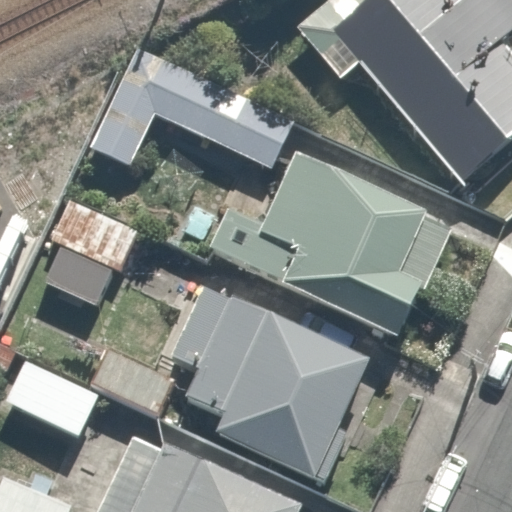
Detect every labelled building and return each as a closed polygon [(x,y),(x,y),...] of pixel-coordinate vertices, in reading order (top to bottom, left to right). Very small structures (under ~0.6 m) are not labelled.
[(345,0),(316,27),(295,46),(328,83),(349,64),(448,173),(511,114),(511,109),(488,83),(511,61),(511,41),(501,30),(511,19),(511,12),(500,0),(345,0)] [(74,148),(125,174),(148,126),(256,179),(272,145),(284,121),(125,43),(74,148)] [(441,227),(272,145),(256,179),(236,218),(222,211),(203,250),(386,340),(441,227)] [(132,238),(53,197),(33,236),(112,277),(132,238)] [(194,280),(158,355),(183,367),(175,384),(168,399),(196,413),(189,428),(300,482),(317,490),(342,436),(326,429),(359,360),(194,280)] [(0,410),(67,442),(91,392),(81,387),(14,355),(0,384),(0,410)] [(301,511),(303,507),(148,436),(112,511),(301,511)] [(61,511),(0,479),(0,511),(61,511)]
